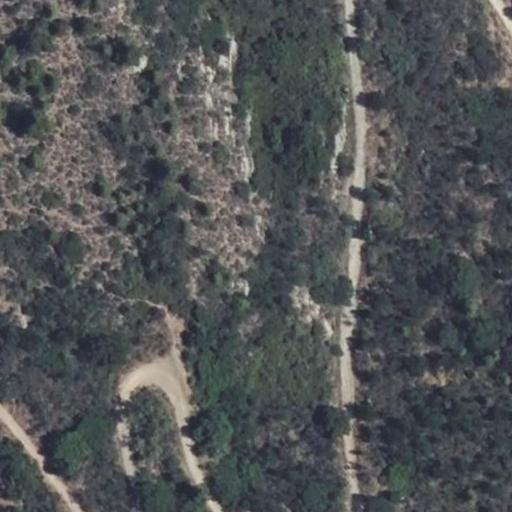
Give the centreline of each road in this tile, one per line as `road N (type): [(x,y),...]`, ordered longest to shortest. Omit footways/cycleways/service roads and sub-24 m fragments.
road 1 (track): [(356,0),(365,172),(343,323),(362,511)]
road 2 (track): [(233,511),(204,467),(189,409),(169,374),(134,379),(124,428),(151,511)]
road 3 (track): [(84,511),(35,437),(0,402)]
